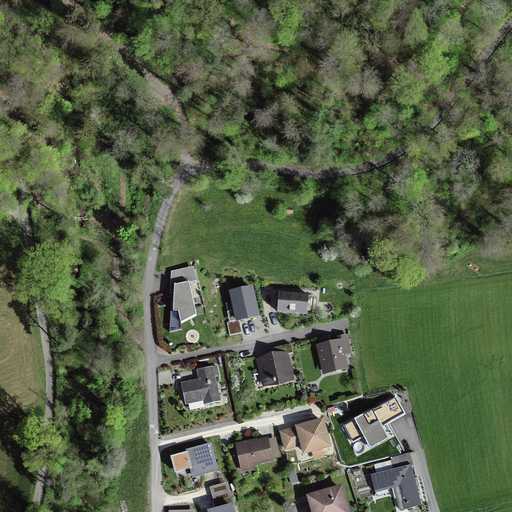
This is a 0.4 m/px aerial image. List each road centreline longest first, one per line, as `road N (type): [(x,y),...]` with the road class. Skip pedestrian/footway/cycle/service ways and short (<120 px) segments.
road 1 (residential): [(511,23),(438,119),(379,163),(325,175),(225,164),(197,170),(176,187),(161,217),(148,285),(156,511)]
road 2 (track): [(22,213),(46,395),(31,511)]
road 3 (track): [(188,175),(180,113),(165,91),(60,0)]
road 4 (track): [(165,91),(177,75),(241,51),(269,0)]
road 5 (track): [(22,213),(17,117),(11,100),(0,96)]
